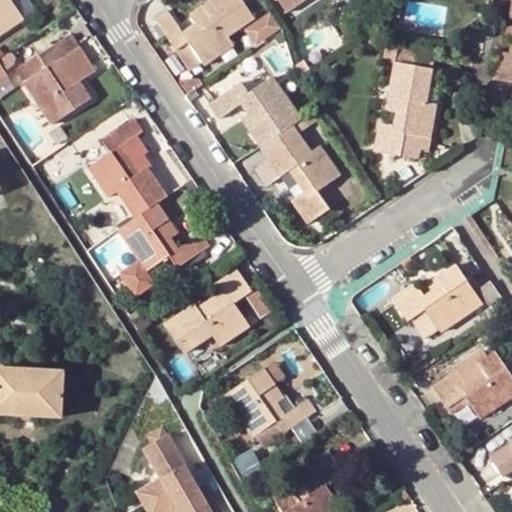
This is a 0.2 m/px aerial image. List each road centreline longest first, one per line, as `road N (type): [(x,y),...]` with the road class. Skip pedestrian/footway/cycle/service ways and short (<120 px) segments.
road 1 (residential): [(298,287),(93,2)]
road 2 (residential): [(464,511),(298,287)]
road 3 (residential): [(298,287),(472,177)]
